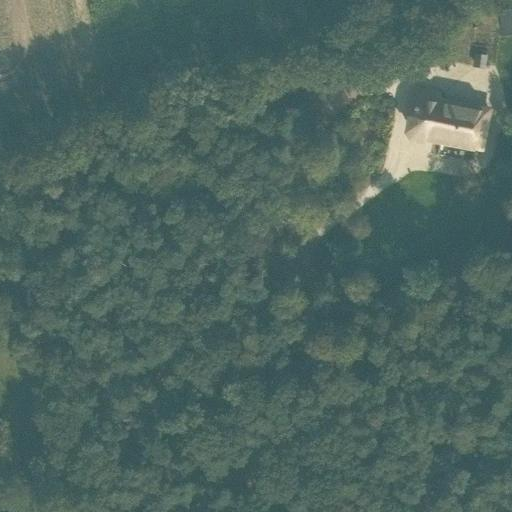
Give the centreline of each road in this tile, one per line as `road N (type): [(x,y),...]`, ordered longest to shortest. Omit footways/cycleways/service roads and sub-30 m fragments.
road 1 (unclassified): [(99,511),(4,201)]
road 2 (unclassified): [(390,511),(373,450),(322,344),(306,246)]
